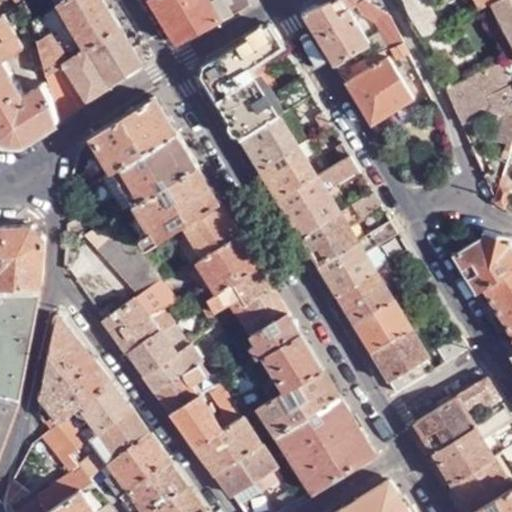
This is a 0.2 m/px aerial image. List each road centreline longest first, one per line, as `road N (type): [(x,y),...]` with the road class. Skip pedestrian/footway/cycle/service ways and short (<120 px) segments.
road 1 (residential): [(172,65),(389,416)]
road 2 (residential): [(51,278),(226,511)]
road 3 (residential): [(407,209),(281,3)]
road 4 (residential): [(51,278),(25,420),(0,473)]
road 5 (residential): [(27,196),(67,129),(172,65)]
road 6 (residential): [(494,354),(407,209)]
road 7 (residential): [(172,65),(281,3)]
road 8 (residential): [(494,354),(389,416)]
